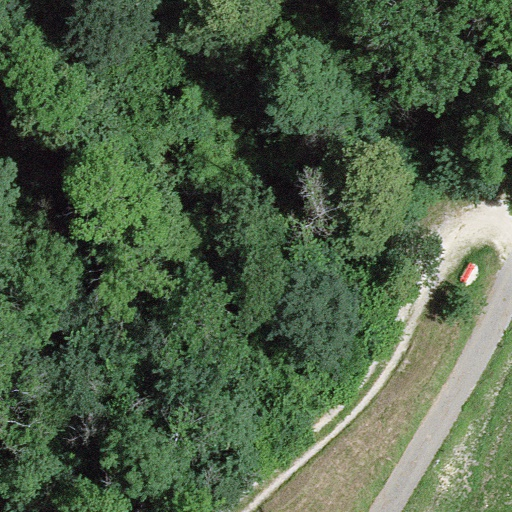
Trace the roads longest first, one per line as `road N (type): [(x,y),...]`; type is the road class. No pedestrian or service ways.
road 1 (track): [(511,234),(457,255),(404,344),(236,511)]
road 2 (residential): [(379,511),(474,344)]
